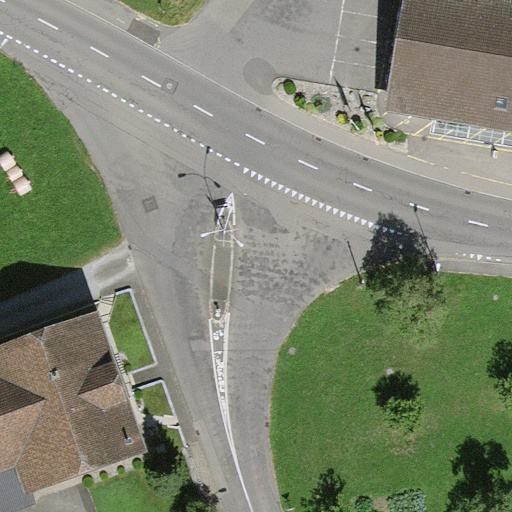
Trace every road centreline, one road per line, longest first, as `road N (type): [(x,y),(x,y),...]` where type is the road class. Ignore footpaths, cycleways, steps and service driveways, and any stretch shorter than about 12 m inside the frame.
road 1 (tertiary): [(257,139),(220,251),(217,307),(219,452),(241,511)]
road 2 (tertiary): [(257,139),(1,0)]
road 3 (tertiary): [(511,228),(414,204),(257,139)]
road 4 (track): [(220,251),(132,262),(0,315)]
